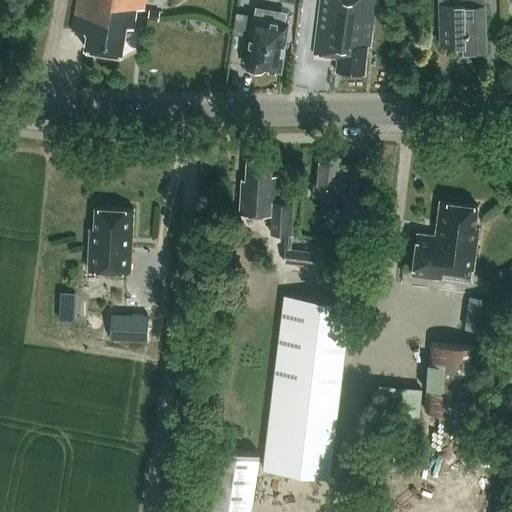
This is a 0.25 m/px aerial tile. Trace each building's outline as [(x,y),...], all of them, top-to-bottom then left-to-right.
[(146,0),(77,0),(72,30),(88,32),(85,48),(122,54),(127,26),(134,27),(137,8),(145,9),(146,0)] [(367,47),(371,47),(376,0),(321,0),(314,54),(338,57),(337,71),(365,74),(367,47)] [(487,51),(486,5),(485,0),(440,0),(441,44),(457,44),(458,52),(487,51)] [(151,9),(149,19),(160,21),(162,11),(151,9)] [(246,65),(281,70),(288,22),(254,17),(246,65)] [(345,219),(366,221),(372,166),(340,163),(340,156),(321,154),(318,183),(315,183),(314,196),(325,197),(323,215),(336,216),(337,198),(347,199),(345,219)] [(293,202),(278,201),(279,175),(271,175),(272,157),(248,156),(247,179),(243,179),(241,213),(272,215),(271,233),(291,234),(293,202)] [(414,273),(441,277),(443,263),(474,267),(479,227),(475,226),(478,205),(441,200),(436,234),(419,232),(414,273)] [(95,228),(91,228),(89,269),(131,271),(134,208),(96,206),(95,228)] [(343,238),(357,240),(359,230),(345,228),(343,238)] [(330,476),(340,397),(351,302),(283,294),(272,391),(262,468),(330,476)] [(149,338),(150,312),(113,310),(111,336),(149,338)] [(430,341),(425,411),(476,415),(481,345),(430,341)] [(400,398),(423,399),(424,383),(401,382),(400,398)] [(511,389),(505,388),(500,434),(511,434),(511,389)] [(503,475),(506,452),(465,446),(462,469),(503,475)]
